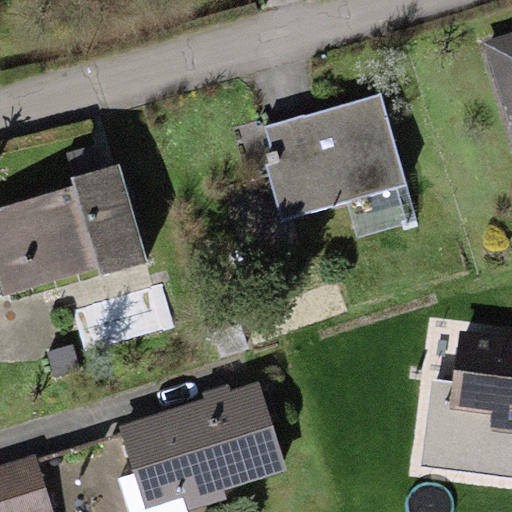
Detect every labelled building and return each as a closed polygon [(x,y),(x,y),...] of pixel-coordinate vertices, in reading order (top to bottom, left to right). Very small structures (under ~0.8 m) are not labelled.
[(511,33),(482,43),(511,138),(511,33)] [(269,145),(274,143),(280,164),(266,167),(280,220),(407,188),(382,95),(264,126),(269,145)] [(119,167),(67,180),(70,191),(0,207),(0,299),(144,264),(119,167)] [(511,338),(459,333),(452,382),(431,380),(418,467),(511,478),(511,338)] [(257,383),(119,426),(146,511),(284,469),(257,383)] [(52,511),(35,455),(0,466),(0,511),(52,511)]
